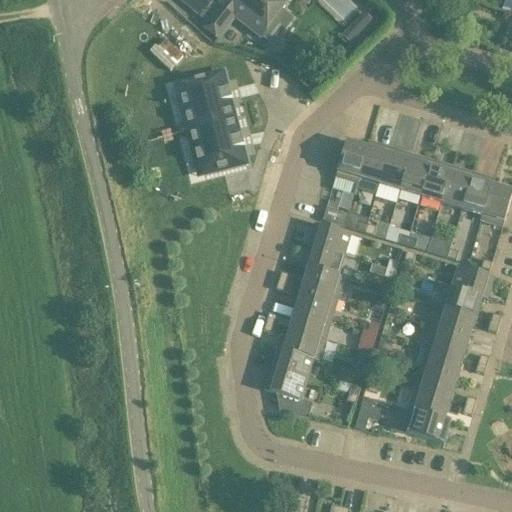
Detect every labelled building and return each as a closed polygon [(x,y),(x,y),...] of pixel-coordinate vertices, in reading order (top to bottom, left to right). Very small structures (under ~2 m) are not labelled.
[(177,0),(200,18),(206,23),(202,28),(218,41),(234,19),(260,39),(268,28),(273,32),(278,32),(287,20),(286,15),(281,11),(290,0),(223,0),(220,5),(214,1),(214,0),(177,0)] [(362,14),(352,24),(366,38),(376,28),(362,14)] [(198,64),(211,49),(179,23),(167,38),(198,64)] [(127,38),(107,81),(120,87),(140,44),(127,38)] [(150,46),(142,52),(157,70),(165,64),(150,46)] [(224,74),(180,85),(187,113),(200,110),(205,128),(235,120),(224,74)] [(196,149),(203,177),(247,166),(235,120),(205,128),(210,146),(196,149)] [(367,151),(367,150),(346,144),(335,180),(357,186),(359,180),(358,180),(367,151)] [(368,144),(367,150),(367,151),(358,180),(359,180),(379,186),(390,151),(368,144)] [(390,151),(379,186),(400,193),(410,157),(390,151)] [(410,157),(400,193),(420,199),(431,163),(410,157)] [(441,205),(452,170),(431,163),(420,199),(441,205)] [(452,170),(441,205),(462,211),(472,176),(452,170)] [(491,188),(492,188),(494,182),(472,176),(462,211),(482,217),(482,218),(491,188)] [(511,196),(511,193),(492,188),(491,188),(482,218),(482,217),(480,223),(502,230),(511,196)] [(331,226),(334,217),(325,214),(322,223),(331,226)] [(364,235),(366,227),(359,225),(357,233),(364,235)] [(308,247),(344,258),(351,237),(315,226),(308,247)] [(366,227),(364,235),(373,238),(376,230),(366,227)] [(405,248),(408,240),(401,238),(398,246),(405,248)] [(408,240),(405,248),(414,251),(417,243),(408,240)] [(344,258),(308,247),(302,269),(308,270),(338,279),(338,278),(344,258)] [(447,260),(449,252),(442,250),(439,258),(447,260)] [(449,252),(447,260),(455,263),(458,255),(449,252)] [(413,264),(416,256),(408,254),(405,262),(413,264)] [(490,273),(492,265),(483,262),(481,270),(490,273)] [(387,271),(395,274),(398,265),(389,263),(387,271)] [(481,299),(481,300),(487,302),(493,280),(458,269),(452,290),(451,291),(481,299)] [(302,290),(337,301),(344,280),(338,278),(338,279),(308,270),(302,290)] [(395,274),(387,271),(385,279),(393,282),(395,274)] [(279,283),(287,286),(290,278),(282,275),(279,283)] [(287,286),(279,283),(277,292),(284,294),(287,286)] [(439,309),(475,320),(481,300),(481,299),(451,291),(452,290),(446,288),(439,309)] [(296,311),(331,322),(337,301),(302,290),(296,311)] [(387,303),(375,299),(372,311),(383,315),(387,303)] [(433,330),(469,341),(475,320),(439,309),(433,330)] [(403,313),(393,310),(391,318),(401,320),(403,313)] [(289,332),(325,342),(331,322),(296,311),(289,332)] [(266,325),(275,327),(277,318),(269,316),(266,325)] [(493,317),(491,325),(499,327),(501,319),(493,317)] [(275,327),(266,325),(264,333),(272,335),(275,327)] [(496,335),(499,327),(491,325),(488,333),(496,335)] [(367,333),(377,336),(379,329),(369,326),(367,333)] [(427,351),(462,361),(469,341),(433,330),(427,351)] [(313,361),(313,362),(318,364),(325,342),(289,332),(283,352),(313,361)] [(357,352),(371,356),(376,337),(363,333),(357,352)] [(307,382),(313,362),(313,361),(283,352),(278,350),(271,371),(307,382)] [(462,361),(427,351),(421,371),(456,382),(462,361)] [(481,358),(478,366),(486,369),(489,360),(481,358)] [(354,375),(364,378),(367,369),(357,366),(354,375)] [(484,377),(486,369),(478,366),(476,374),(484,377)] [(300,403),(307,382),(271,371),(265,393),(300,403)] [(414,392),(450,403),(456,382),(421,371),(414,392)] [(350,395),(358,398),(360,390),(352,388),(350,395)] [(444,424),(444,423),(450,403),(414,392),(408,414),(414,415),(414,414),(444,424)] [(358,398),(350,395),(347,404),(355,407),(358,398)] [(468,399),(466,408),(474,410),(476,402),(468,399)] [(471,418),(474,410),(466,408),(463,416),(471,418)] [(365,423),(367,415),(359,412),(357,420),(365,423)] [(414,414),(414,415),(407,436),(443,447),(450,425),(444,423),(444,424),(414,414)] [(304,511),(306,502),(297,501),(295,509),(304,511)]
